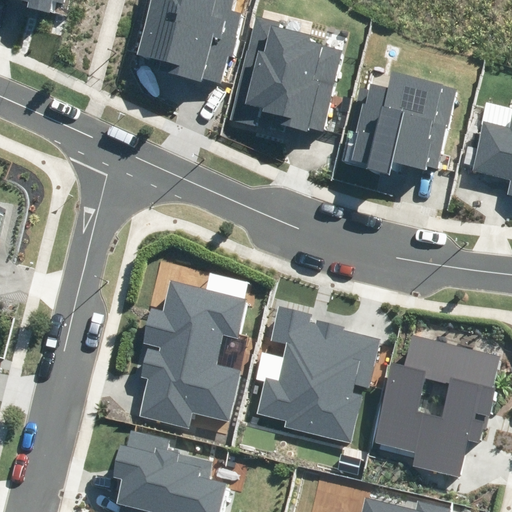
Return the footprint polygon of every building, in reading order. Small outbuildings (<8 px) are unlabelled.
[(27,7),(48,12),(51,1),(63,4),(63,0),(20,0),(28,1),(27,7)] [(205,78),(220,82),(227,55),(233,57),(244,12),(233,10),(235,0),(151,0),(138,54),(160,59),(157,71),(204,82),(205,78)] [(308,127),(322,130),(342,50),(309,43),(310,37),(280,29),(281,23),(256,17),(230,121),(258,127),(262,111),(279,115),(277,124),(307,132),(308,127)] [(426,166),(437,169),(457,87),(394,71),(389,90),(371,85),(370,89),(360,87),(349,131),(357,133),(350,159),(366,163),(364,168),(389,175),(392,162),(425,170),(426,166)] [(511,112),(508,127),(484,121),(472,171),(511,180),(507,195),(511,196),(511,112)] [(139,417),(190,428),(193,413),(229,422),(241,369),(217,363),(224,334),(238,338),(247,299),(171,282),(165,310),(152,307),(143,343),(162,347),(160,353),(144,350),(138,376),(148,378),(139,417)] [(284,427),(352,443),(364,388),(371,389),(382,340),(343,331),(344,326),(317,319),(316,325),(306,322),(309,313),(278,306),(270,342),(288,346),(280,380),(265,377),(256,414),(285,420),(284,427)] [(404,366),(391,363),(373,441),(416,451),(412,467),(458,477),(466,440),(478,442),(484,416),(488,417),(502,355),(411,335),(404,366)] [(169,437),(131,429),(127,447),(120,446),(113,478),(121,480),(116,506),(122,507),(120,511),(223,511),(219,511),(225,485),(209,481),(214,460),(167,450),(169,437)] [(331,511),(450,511),(451,508),(420,501),(418,510),(366,499),(363,511),(334,511),(332,511),(331,511)]
